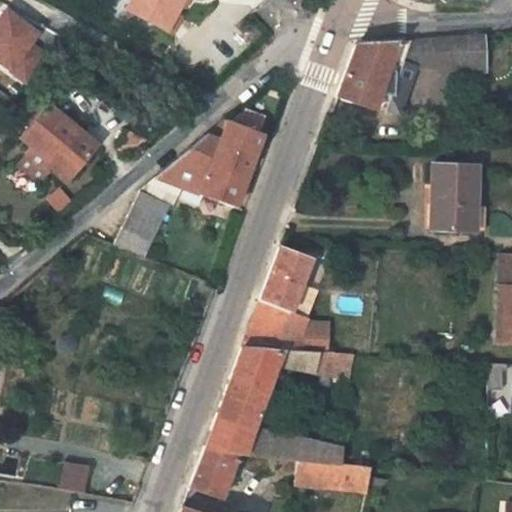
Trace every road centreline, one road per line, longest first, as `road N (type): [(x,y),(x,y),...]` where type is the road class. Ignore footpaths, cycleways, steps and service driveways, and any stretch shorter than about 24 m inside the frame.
road 1 (residential): [(151,511),(334,25)]
road 2 (residential): [(0,282),(197,111),(303,32),(334,25)]
road 3 (residential): [(334,25),(511,18)]
